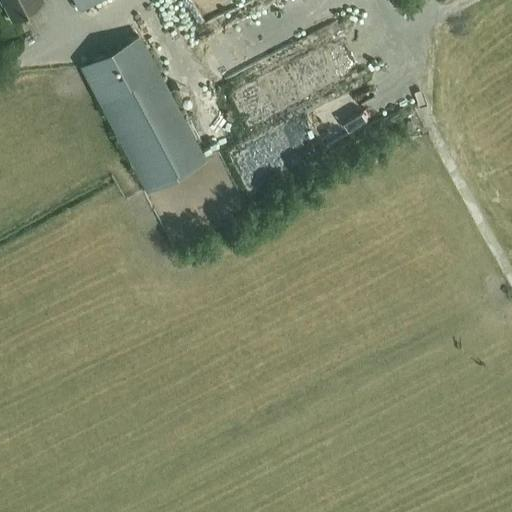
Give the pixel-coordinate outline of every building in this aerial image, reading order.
[(0,0),(2,2),(3,1),(12,18),(27,9),(26,7),(39,0),(0,0)] [(74,0),(80,11),(100,0),(74,0)] [(137,36),(84,64),(149,187),(202,159),(137,36)] [(52,62),(76,61),(75,50),(52,51),(52,62)] [(325,51),(235,92),(248,121),(338,80),(325,51)] [(355,85),(269,129),(282,153),(367,109),(355,85)] [(185,108),(193,129),(202,126),(195,105),(185,108)]
